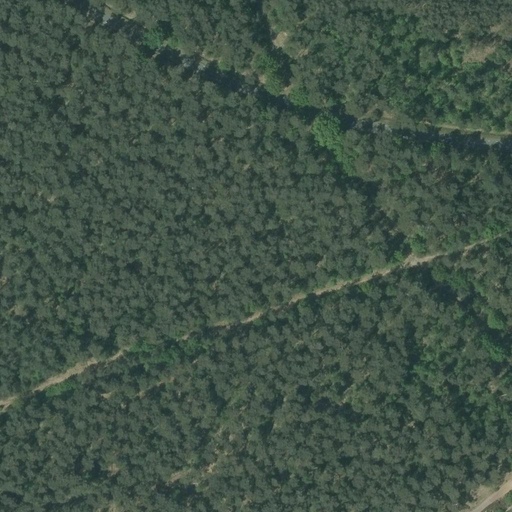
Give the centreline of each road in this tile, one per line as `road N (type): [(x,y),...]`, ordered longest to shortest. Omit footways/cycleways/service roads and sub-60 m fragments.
road 1 (unclassified): [(511,146),(297,106),(203,68),(85,0)]
road 2 (track): [(416,263),(0,403)]
road 3 (track): [(416,263),(297,106)]
road 4 (track): [(511,359),(416,263)]
